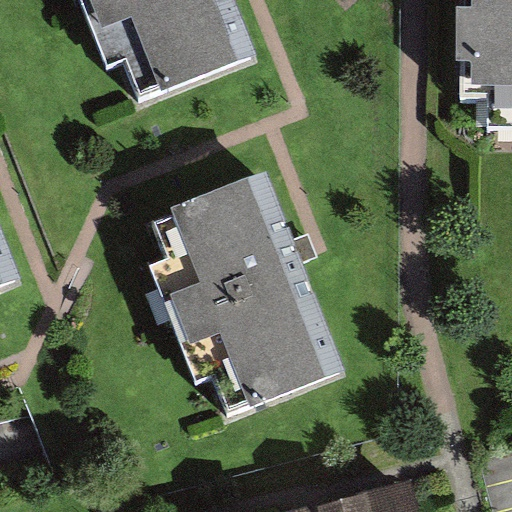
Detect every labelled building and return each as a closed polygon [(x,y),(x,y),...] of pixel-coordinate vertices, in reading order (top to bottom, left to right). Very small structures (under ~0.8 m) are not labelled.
[(235,0),(69,0),(85,42),(119,29),(147,104),(258,61),(235,0)] [(511,0),(447,0),(447,104),(506,104),(506,133),(511,133),(511,0)] [(268,178),(159,220),(189,298),(157,310),(174,356),(201,346),(231,424),(346,380),(268,178)] [(0,222),(0,297),(26,287),(0,222)] [(407,511),(401,490),(322,511),(407,511)]
